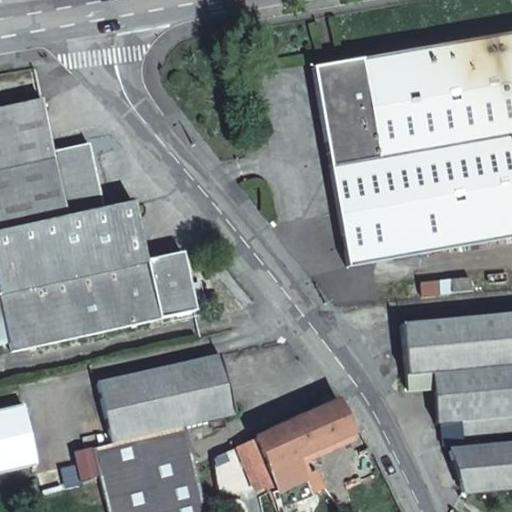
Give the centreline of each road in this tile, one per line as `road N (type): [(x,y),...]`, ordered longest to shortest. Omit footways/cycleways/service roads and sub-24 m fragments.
road 1 (residential): [(107,27),(125,97),(360,389),(421,511)]
road 2 (unknown): [(292,306),(0,368)]
road 3 (secondary): [(107,27),(257,0)]
